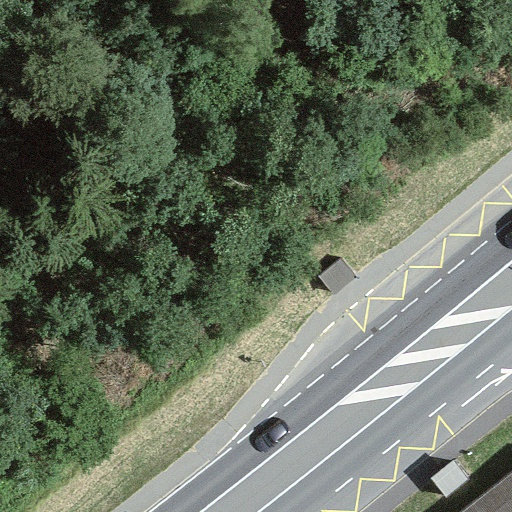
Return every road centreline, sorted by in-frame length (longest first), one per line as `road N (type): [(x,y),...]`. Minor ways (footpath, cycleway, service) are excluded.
road 1 (primary): [(370,400),(511,284)]
road 2 (primary): [(231,511),(370,400)]
road 3 (tertiary): [(370,400),(511,357)]
